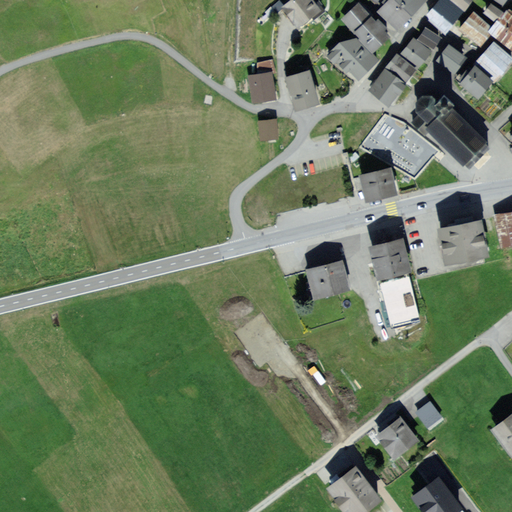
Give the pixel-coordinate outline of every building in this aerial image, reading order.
[(313,0),(284,0),(279,4),(294,23),(318,6),(313,0)] [(349,27),(366,11),(360,5),(355,0),(353,0),(337,14),(349,27)] [(381,0),(378,4),(398,24),(421,0),(381,0)] [(452,0),(433,0),(424,11),(443,26),(445,23),(459,6),(452,0)] [(486,1),(477,12),(491,23),(500,12),(493,7),(486,1)] [(473,8),(457,25),(463,30),(476,41),(486,28),(491,23),(477,12),(473,8)] [(511,14),(503,8),(500,12),(491,23),(486,28),(492,33),(511,49),(511,14)] [(370,16),(366,11),(349,27),(368,47),(387,30),(383,25),(373,14),(370,16)] [(438,33),(423,23),(415,35),(430,45),(434,39),(438,33)] [(374,55),(347,28),(325,48),(336,60),(353,78),(374,55)] [(428,48),(410,35),(400,49),(417,62),(422,55),(428,48)] [(511,60),(492,41),(474,60),(494,79),(503,70),(511,60)] [(464,57),(448,45),(435,61),(451,74),(464,57)] [(413,66),(394,50),(383,63),(402,79),(408,72),(413,66)] [(251,71),(246,72),(250,98),(275,94),(273,87),(270,68),(273,68),(271,56),(249,59),(251,71)] [(307,66),(284,73),(294,107),(317,100),(308,71),(307,66)] [(402,81),(382,66),(368,84),(388,99),(395,90),(402,81)] [(492,83),(474,66),(466,74),(458,82),(477,99),(492,83)] [(434,104),(444,115),(451,107),(454,104),(444,94),(438,100),(434,104)] [(481,159),(493,147),(451,107),(444,115),(434,104),(438,100),(434,97),(421,97),(415,104),(416,115),(426,124),(424,127),(470,171),(481,159)] [(274,117),(254,119),(256,139),(266,138),(276,138),(274,117)] [(317,199),(351,191),(344,164),(277,180),(284,208),(317,199)] [(389,169),(361,174),(366,198),(394,193),(390,175),(389,169)] [(511,207),(504,209),(490,213),(499,246),(511,242),(511,207)] [(456,226),(440,230),(447,262),(485,253),(477,221),(456,226)] [(393,243),(371,248),(379,282),(383,281),(388,304),(393,324),(417,318),(399,241),(393,243)] [(324,264),(307,269),(313,295),(347,287),(341,260),(324,264)] [(422,407),(416,412),(428,427),(440,418),(428,402),(422,407)] [(511,416),(495,430),(511,452),(511,416)] [(414,439),(400,420),(391,426),(377,437),(392,456),(414,439)] [(361,478),(355,470),(332,488),(351,511),(361,511),(378,499),(361,478)] [(455,511),(461,508),(439,478),(414,496),(425,511),(455,511)]
